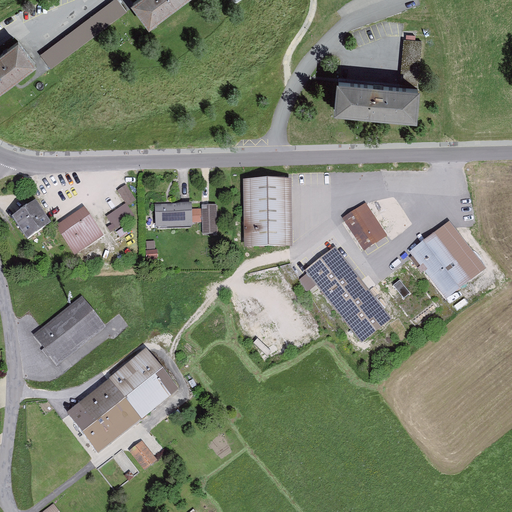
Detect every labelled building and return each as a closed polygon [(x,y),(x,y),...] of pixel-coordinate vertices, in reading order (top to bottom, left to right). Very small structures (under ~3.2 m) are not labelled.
[(123,14),(112,0),(111,0),(38,53),(48,67),(123,14)] [(173,0),(123,0),(119,3),(135,26),(173,0)] [(0,87),(30,65),(13,41),(0,51),(0,87)] [(404,41),(400,88),(418,90),(422,42),(404,41)] [(400,88),(339,82),(336,116),(415,123),(418,90),(400,88)] [(283,182),(236,184),(238,247),(285,246),(283,182)] [(124,187),(116,193),(124,205),(127,209),(135,202),(124,187)] [(6,220),(21,242),(46,225),(31,203),(6,220)] [(127,209),(124,205),(105,218),(114,230),(133,217),(127,209)] [(187,207),(153,208),(153,229),(187,228),(187,207)] [(341,219),(362,253),(381,241),(360,207),(341,219)] [(198,209),(200,236),(216,235),(214,208),(198,209)] [(74,256),(101,236),(81,209),(54,228),(74,256)] [(403,256),(440,299),(478,266),(440,223),(403,256)] [(301,273),(360,345),(391,320),(332,247),(301,273)] [(83,299),(34,337),(56,366),(105,328),(83,299)] [(96,337),(100,342),(114,332),(109,326),(96,337)] [(175,388),(145,352),(108,382),(137,418),(175,388)] [(98,449),(137,418),(108,382),(69,414),(98,449)] [(125,453),(141,474),(154,464),(138,443),(125,453)]
